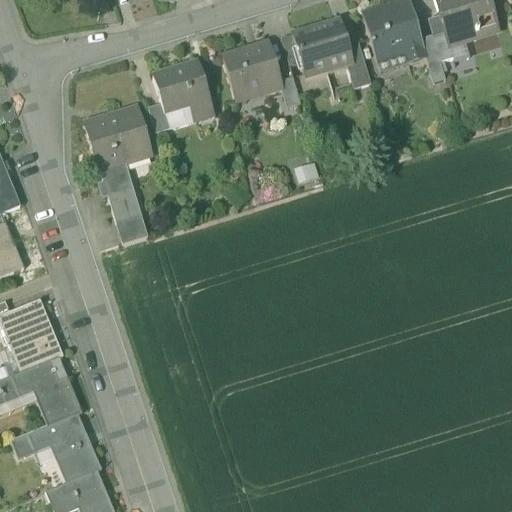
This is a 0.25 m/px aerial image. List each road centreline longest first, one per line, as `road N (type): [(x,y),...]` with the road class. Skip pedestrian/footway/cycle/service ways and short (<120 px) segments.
road 1 (residential): [(163,511),(19,78)]
road 2 (residential): [(19,78),(277,0)]
